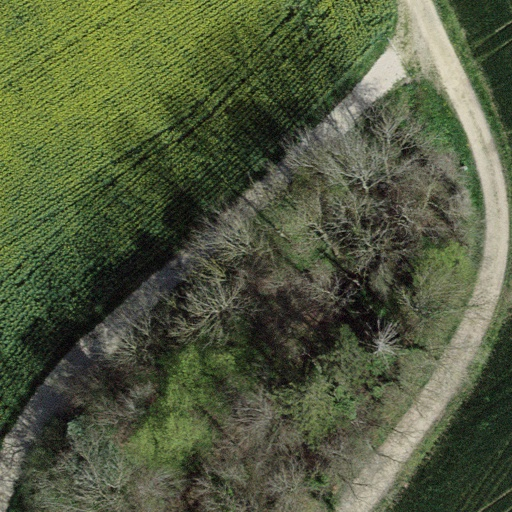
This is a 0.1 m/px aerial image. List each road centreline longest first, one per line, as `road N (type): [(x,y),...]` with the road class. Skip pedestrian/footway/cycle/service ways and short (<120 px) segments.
road 1 (track): [(0,466),(124,314),(431,36)]
road 2 (track): [(511,236),(479,354),(353,511)]
road 3 (track): [(431,36),(495,129),(511,214)]
